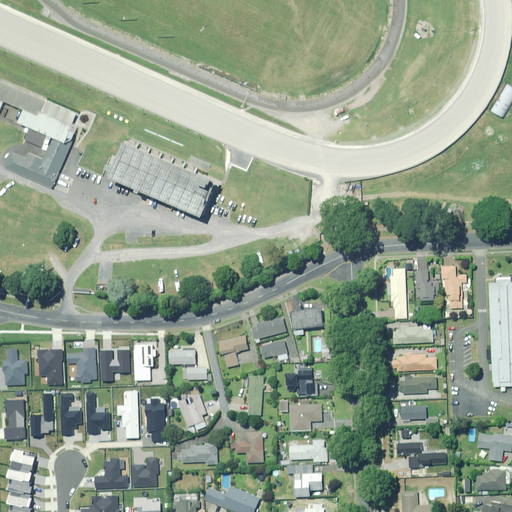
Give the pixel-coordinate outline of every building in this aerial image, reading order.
[(80,112),(0,77),(0,111),(5,100),(27,109),(21,121),(32,126),(50,134),(54,135),(68,141),(70,136),(74,138),(80,124),(76,122),(80,112)] [(511,104),(511,85),(508,83),(492,110),(504,118),(511,104)] [(50,134),(32,126),(26,139),(44,147),(50,134)] [(53,188),(75,139),(74,138),(70,136),(68,141),(54,135),(44,158),(29,152),(27,157),(12,150),(5,167),(53,188)] [(221,179),(129,140),(113,176),(206,215),(221,179)] [(460,275),(460,267),(445,266),(445,279),(448,279),(448,295),(454,295),(454,309),(467,309),(467,300),(470,300),(470,291),(466,291),(466,283),(470,283),(470,275),(460,275)] [(391,283),(391,290),(391,296),(393,296),(394,301),(398,301),(398,319),(410,319),(409,269),(397,269),(397,276),(394,276),(394,283),(391,283)] [(432,282),(432,270),(420,270),(421,288),(424,288),(425,301),(438,301),(438,295),(443,295),(442,281),(432,282)] [(491,282),(495,385),(511,384),(511,276),(498,277),(498,282),(491,282)] [(308,334),(308,330),(339,326),(336,305),(295,311),(297,331),(298,336),(308,334)] [(290,331),(286,317),(254,326),(258,340),(290,331)] [(425,324),(404,325),(404,328),(397,329),(397,344),(437,342),(436,330),(425,331),(425,324)] [(252,349),(249,335),(222,341),(225,355),(227,355),(230,367),(243,365),(240,352),(252,349)] [(292,353),(288,340),(264,347),(267,359),(281,355),(282,361),(292,359),(290,354),(292,353)] [(333,342),(325,343),(326,357),(335,356),(333,342)] [(157,368),(156,343),(141,343),(141,349),(134,349),(135,382),(153,382),(153,368),(157,368)] [(98,380),(97,347),(85,348),(85,352),(69,353),(70,363),(79,363),(79,373),(77,373),(77,381),(83,380),(83,383),(92,382),(92,380),(98,380)] [(199,367),(199,349),(186,349),(186,351),(173,351),(173,364),(189,364),(189,367),(199,367)] [(430,354),(411,355),(411,357),(396,357),(397,371),(441,370),(440,357),(430,358),(430,354)] [(211,379),(211,368),(186,368),(186,379),(211,379)] [(316,379),(322,379),(322,373),(316,373),(316,368),(302,368),(302,374),(290,374),(290,386),(300,386),(300,394),(311,394),(311,396),(321,396),(321,383),(316,383),(316,379)] [(417,377),(417,376),(399,376),(400,391),(405,391),(405,394),(431,393),(431,389),(441,389),(440,376),(417,377)] [(267,377),(253,377),(251,415),(265,415),(267,377)] [(96,392),(88,393),(89,434),(102,433),(102,430),(112,430),(111,412),(96,413),(96,392)] [(73,393),(62,394),(63,404),(61,404),(62,435),(75,434),(74,426),(82,425),(82,407),(71,407),(70,401),(74,401),(73,393)] [(55,431),(54,394),(45,394),(45,414),(32,415),(33,437),(43,437),(43,433),(51,433),(51,431),(55,431)] [(198,425),(200,431),(209,427),(207,421),(208,421),(206,415),(210,414),(203,394),(195,397),(197,403),(192,405),(190,400),(182,403),(190,425),(193,434),(198,432),(196,426),(198,425)] [(27,439),(26,399),(8,400),(9,416),(10,416),(11,428),(6,428),(6,439),(27,439)] [(326,401),(311,401),(311,404),(292,404),(292,401),(283,401),(283,412),(293,412),(293,431),(314,431),(314,421),(326,421),(326,401)] [(429,406),(405,407),(405,420),(430,419),(429,406)] [(267,463),(267,432),(249,432),(249,441),(239,441),(240,453),(250,453),(250,463),(267,463)] [(493,449),(492,460),(495,460),(495,463),(502,464),(502,461),(505,461),(506,451),(511,451),(511,435),(483,433),(481,448),(493,449)] [(327,440),(316,440),(316,445),(293,446),(293,460),(317,459),(317,462),(331,462),(330,448),(328,448),(327,440)] [(449,458),(449,452),(439,452),(439,450),(432,450),(432,447),(427,447),(427,442),(401,443),(401,454),(411,458),(412,468),(422,468),(422,460),(435,460),(435,459),(449,458)] [(185,452),(181,453),(181,460),(185,460),(185,463),(210,462),(210,465),(217,465),(217,461),(218,461),(217,445),(195,446),(195,450),(185,450),(185,452)] [(316,474),(315,465),(297,466),(291,466),(291,474),(297,474),(297,482),(292,482),(292,491),(298,491),(298,497),(314,497),(314,490),(327,490),(326,474),(316,474)] [(491,470),(491,472),(485,472),(485,474),(478,474),(478,490),(507,490),(508,470),(491,470)] [(258,511),(264,499),(234,486),(231,495),(213,488),(208,500),(238,511),(258,511)] [(440,511),(440,505),(430,505),(429,495),(421,495),(421,491),(405,491),(405,511),(440,511)] [(200,511),(201,507),(203,507),(203,501),(197,501),(197,496),(183,495),(183,502),(177,502),(176,510),(180,510),(179,511),(200,511)] [(82,509),(82,511),(120,511),(120,496),(92,497),(92,508),(82,509)] [(484,511),(475,510),(474,511),(511,511),(511,505),(494,502),(494,506),(486,504),(484,511)]
